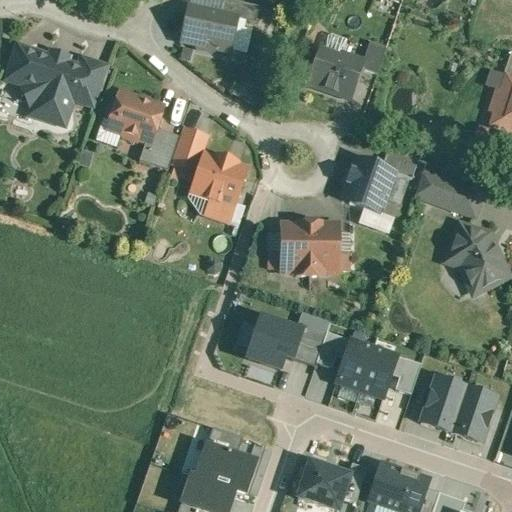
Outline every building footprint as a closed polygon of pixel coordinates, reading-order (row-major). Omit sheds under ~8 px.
[(259,9),(224,1),(221,16),(238,20),(237,21),(256,25),(259,9)] [(221,16),(190,10),(182,44),(197,47),(200,52),(211,54),(215,51),(230,54),(237,21),(238,20),(221,16)] [(347,42),(332,36),(328,38),(323,51),(342,57),(347,42)] [(386,49),(370,44),(363,65),(361,70),(377,75),(386,49)] [(78,70),(45,58),(44,58),(42,55),(39,56),(38,56),(33,54),(32,54),(31,51),(27,52),(18,49),(8,82),(40,92),(32,117),(49,123),(51,117),(66,122),(75,96),(83,71),(78,70)] [(323,51),(321,50),(309,86),(351,101),(361,70),(363,65),(342,57),(323,51)] [(511,54),(503,78),(505,79),(506,77),(511,79),(511,54)] [(108,69),(81,60),(78,70),(83,71),(75,96),(95,102),(90,117),(92,117),(108,69)] [(511,79),(506,77),(505,79),(500,94),(495,92),(488,114),(506,120),(500,139),(511,142),(511,79)] [(142,101),(140,102),(120,95),(117,104),(113,103),(109,105),(105,117),(107,121),(111,122),(107,133),(138,143),(141,142),(146,144),(154,147),(159,133),(157,129),(163,111),(150,106),(149,103),(142,101)] [(179,140),(159,133),(154,147),(146,144),(140,164),(168,173),(179,140)] [(207,140),(186,133),(174,167),(195,174),(207,140)] [(419,162),(389,151),(382,170),(394,175),(412,182),(419,162)] [(237,168),(215,160),(214,162),(205,158),(193,192),(210,198),(209,202),(233,210),(246,172),(236,169),(237,168)] [(382,170),(356,161),(346,191),(353,194),(349,205),(379,216),(394,175),(382,170)] [(482,197),(423,176),(415,199),(475,219),(482,197)] [(310,227),(286,227),(282,231),(282,256),(282,272),(282,276),(296,276),(296,279),(310,279),(310,227)] [(334,227),(310,227),(310,279),(324,279),(324,276),(338,276),(338,273),(338,257),(338,231),(334,227)] [(488,239),(460,229),(447,264),(463,270),(467,278),(467,281),(474,296),(508,280),(488,239)] [(282,256),(269,256),(269,272),(282,272),(282,256)] [(350,257),(338,257),(338,273),(349,273),(350,257)] [(259,320),(244,364),(279,376),(283,363),(292,366),(293,364),(302,335),(300,334),(259,320)] [(316,366),(326,337),(301,329),(300,334),(302,335),(293,364),(314,371),(316,366)] [(342,363),(349,345),(326,337),(316,366),(331,371),(335,360),(342,363)] [(342,363),(334,388),(383,405),(392,379),(398,361),(399,358),(350,342),(349,345),(342,363)] [(420,368),(398,361),(392,379),(398,381),(394,394),(410,399),(420,368)] [(434,379),(418,427),(450,438),(466,390),(434,379)] [(498,401),(466,390),(450,438),(482,449),(498,401)] [(212,432),(206,448),(236,459),(242,442),(212,432)] [(179,504),(177,509),(179,510),(185,511),(229,511),(235,498),(244,501),(257,466),(236,459),(206,448),(204,448),(193,479),(188,477),(188,478),(182,477),(174,503),(179,504)] [(307,463),(294,502),(322,511),(339,511),(343,502),(351,478),(347,477),(307,463)] [(378,466),(365,506),(383,511),(420,511),(426,493),(430,482),(378,466)] [(351,467),(347,477),(351,478),(343,502),(354,506),(366,472),(351,467)] [(432,511),(437,497),(426,493),(420,511),(432,511)] [(462,511),(464,505),(437,497),(432,511),(462,511)]
